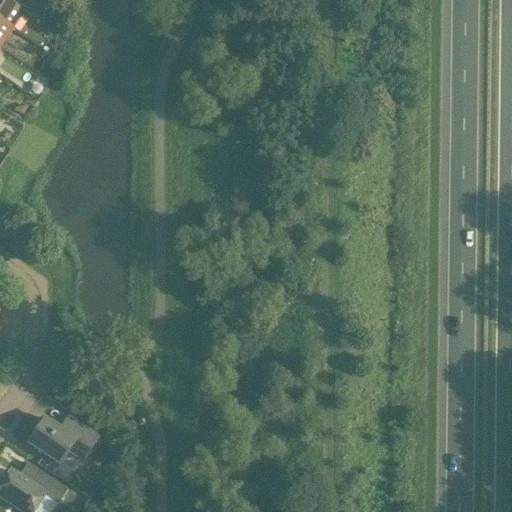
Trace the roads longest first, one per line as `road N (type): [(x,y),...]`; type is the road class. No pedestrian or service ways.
road 1 (motorway): [(465,0),(460,511)]
road 2 (motorway): [(504,511),(508,0)]
road 3 (residential): [(0,417),(29,370),(31,302),(0,266)]
